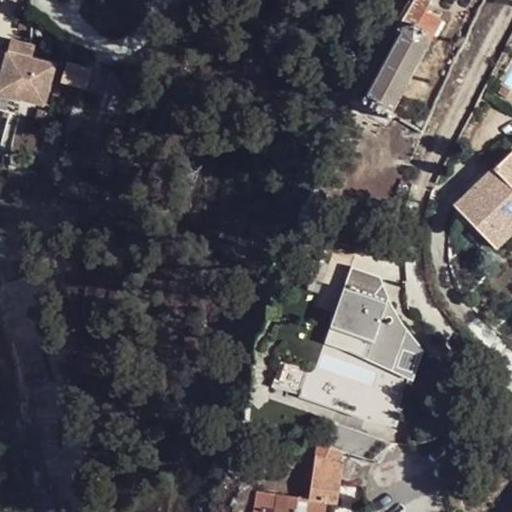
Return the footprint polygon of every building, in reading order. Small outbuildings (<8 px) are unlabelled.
[(430,2),(425,0),(411,0),(392,34),(399,38),(360,104),(374,112),(391,121),(394,115),(392,113),(443,22),(425,14),(430,2)] [(14,42),(10,54),(33,60),(36,49),(14,42)] [(10,54),(0,50),(0,92),(44,105),(56,67),(33,60),(10,54)] [(65,57),(58,80),(84,88),(91,66),(65,57)] [(511,90),(503,85),(499,94),(506,99),(511,90)] [(511,223),(511,154),(487,178),(458,206),(461,209),(471,220),(492,243),(511,223)] [(461,209),(455,214),(466,226),(471,220),(461,209)] [(511,223),(492,243),(498,248),(511,234),(511,223)] [(297,364),(287,394),(341,412),(351,382),(340,379),(351,349),(353,340),(392,352),(402,315),(383,308),(386,302),(371,298),(368,309),(344,302),(333,337),(329,336),(316,370),(297,364)] [(279,306),(267,306),(267,319),(280,319),(279,306)] [(388,361),(392,352),(353,340),(351,349),(388,361)] [(286,360),(275,389),(287,394),(297,364),(286,360)] [(336,423),(328,449),(341,454),(372,463),(382,454),(388,448),(394,443),(336,423)] [(254,493),(252,511),(326,511),(328,503),(339,503),(342,481),(364,486),(372,463),(341,454),(339,463),(316,455),(309,500),(254,493)]
